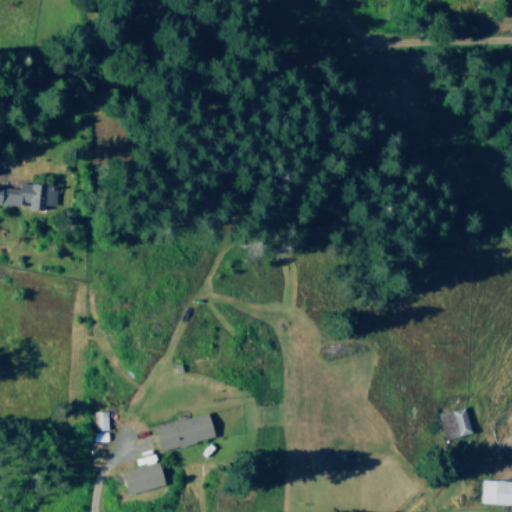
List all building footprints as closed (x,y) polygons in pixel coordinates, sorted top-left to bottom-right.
[(0,203),(18,206),(49,210),(52,185),(23,182),(22,192),(0,189),(0,203)] [(441,438),(466,433),(461,406),(436,411),(441,438)] [(91,441),(104,441),(104,410),(90,411),(91,441)] [(207,437),(202,413),(147,425),(153,449),(207,437)] [(119,494),(157,483),(151,461),(113,471),(119,494)] [(478,479),(477,503),(511,504),(511,472),(506,473),(506,480),(478,479)]
